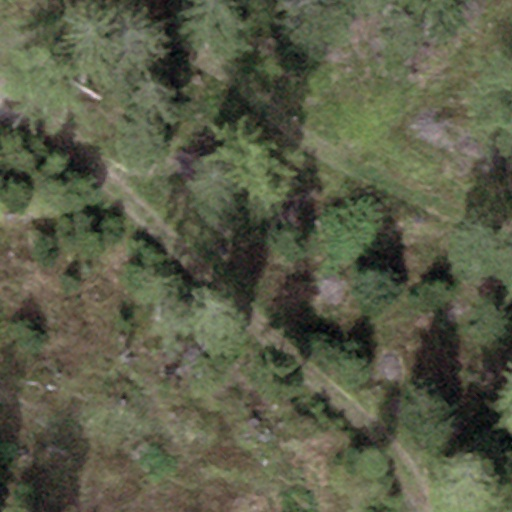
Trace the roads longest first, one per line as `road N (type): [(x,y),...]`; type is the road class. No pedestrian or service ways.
road 1 (track): [(0,96),(392,445),(415,511)]
road 2 (track): [(511,228),(331,162),(210,65),(72,14),(0,27)]
